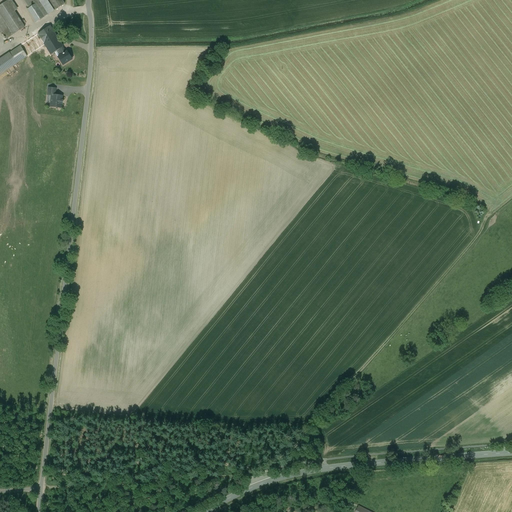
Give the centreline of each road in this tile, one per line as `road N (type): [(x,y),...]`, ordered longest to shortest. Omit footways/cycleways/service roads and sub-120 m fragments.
road 1 (unclassified): [(37,511),(79,207),(87,0)]
road 2 (tertiary): [(211,511),(291,476),(511,452)]
road 3 (track): [(264,483),(255,474),(40,486)]
